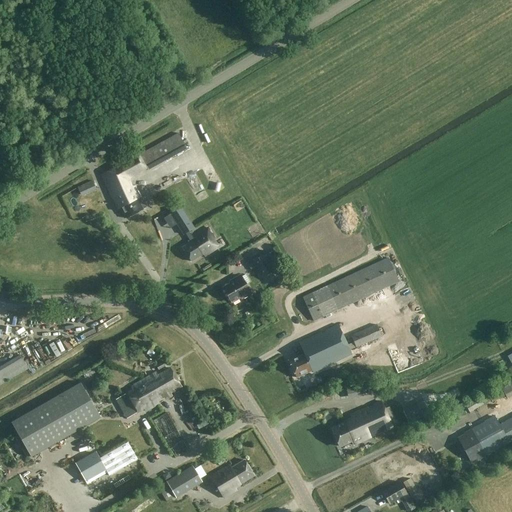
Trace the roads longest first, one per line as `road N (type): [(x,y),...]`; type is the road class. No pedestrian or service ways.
road 1 (tertiary): [(312,511),(235,384),(187,324),(122,300),(0,296)]
road 2 (unclassified): [(349,0),(164,110)]
road 3 (unclassified): [(0,209),(164,110)]
